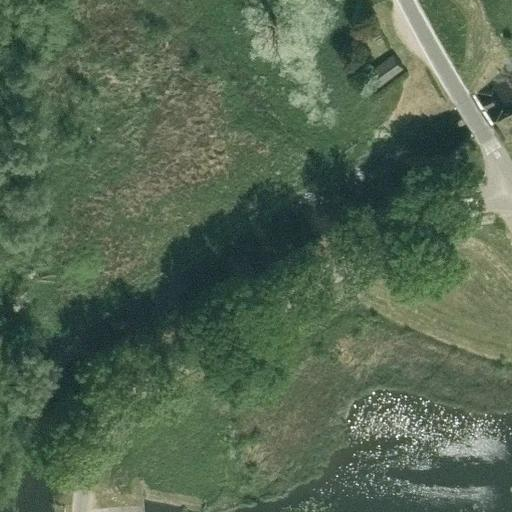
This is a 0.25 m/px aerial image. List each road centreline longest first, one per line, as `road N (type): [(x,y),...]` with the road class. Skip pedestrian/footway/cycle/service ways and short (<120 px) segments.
road 1 (unclassified): [(80,511),(99,437),(142,392),(364,255),(511,188)]
road 2 (tertiary): [(511,181),(405,0)]
